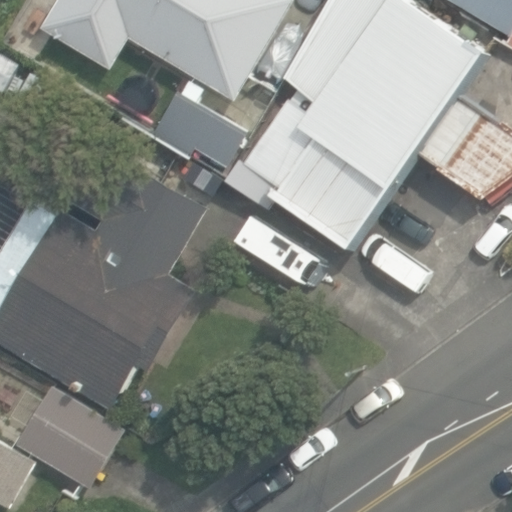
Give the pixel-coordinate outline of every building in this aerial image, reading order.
[(111,20),(242,98),(299,0),(76,0),(61,27),(95,47),(111,20)] [(492,197),(511,181),(511,120),(467,90),(495,49),(419,0),(338,0),(296,75),(305,83),(249,157),(284,186),(361,246),(425,149),(492,197)] [(511,0),(456,0),(511,32),(511,41),(511,43),(511,0)] [(0,45),(0,88),(8,93),(27,61),(0,45)] [(202,144),(235,163),(254,128),(204,100),(211,89),(193,79),(188,89),(180,84),(153,131),(196,155),(202,144)] [(276,199),(284,186),(249,157),(232,179),(264,199),(268,194),(276,199)] [(0,333),(117,406),(156,339),(167,345),(203,287),(176,270),(216,206),(143,160),(102,227),(77,212),(73,218),(41,198),(0,262),(0,333)] [(0,495),(17,506),(47,458),(95,488),(132,428),(58,384),(21,444),(0,431),(0,495)]
